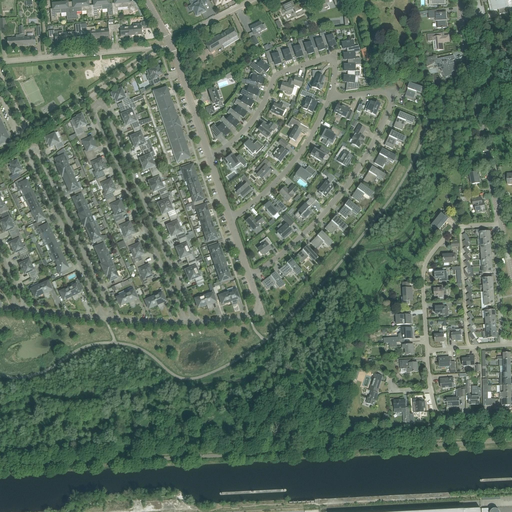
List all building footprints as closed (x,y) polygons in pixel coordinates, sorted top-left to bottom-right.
[(82,1),(81,1),(81,7),(82,12),(87,11),(87,18),(93,17),(92,12),(91,5),(89,6),(88,3),(88,1),(86,1),(85,1),(85,0),(82,0),(82,1)] [(94,5),(91,5),(92,12),(93,17),(95,17),(98,17),(97,10),(102,10),(102,5),(101,0),(96,0),(97,0),(96,0),(94,0),(94,2),(94,5)] [(101,0),(102,5),(102,10),(103,10),(107,9),(107,12),(108,16),(113,16),(112,10),(112,4),(109,4),(109,1),(108,0),(101,0)] [(115,3),(112,4),(112,10),(113,16),(118,15),(118,11),(118,8),(123,8),(122,3),(121,0),(114,0),(115,3)] [(121,0),(122,3),(123,8),(128,7),(128,9),(128,10),(130,14),(133,12),(137,10),(135,7),(135,5),(133,2),(130,2),(129,0),(121,0)] [(204,5),(208,3),(205,0),(196,0),(198,2),(191,6),(189,7),(191,11),(193,10),(196,16),(197,15),(198,16),(201,14),(200,14),(206,11),(203,5),(204,5)] [(317,0),(320,8),(320,9),(325,8),(328,7),(327,4),(325,0),(334,0),(335,2),(341,0),(341,1),(342,0),(341,0),(317,0)] [(510,8),(508,0),(494,0),(494,1),(491,1),(490,1),(493,11),(499,9),(499,13),(500,13),(500,14),(501,14),(506,13),(508,13),(507,8),(510,8)] [(71,7),(71,14),(72,19),(77,19),(77,12),(82,12),(81,7),(81,1),(79,2),(79,1),(76,1),(76,2),(75,2),(73,2),(73,4),(74,7),(71,7)] [(295,7),(292,1),(283,6),(286,13),(294,9),(295,13),(303,9),(303,11),(307,9),(304,2),(295,7)] [(53,9),(50,9),(51,16),(51,21),(57,21),(56,14),(61,14),(61,9),(60,3),(59,3),(59,2),(56,3),(56,4),(55,4),(53,4),(53,6),(53,9)] [(60,3),(61,9),(61,14),(66,13),(66,16),(67,20),(72,19),(71,14),(71,7),(68,8),(68,5),(68,3),(66,3),(65,3),(65,2),(61,2),(61,3),(60,3)] [(437,10),(428,11),(429,19),(436,18),(436,21),(438,21),(438,28),(442,28),(442,29),(443,29),(443,28),(447,28),(447,20),(446,20),(446,18),(447,18),(446,13),(437,13),(437,10)] [(108,29),(98,30),(99,39),(109,38),(109,33),(115,32),(114,25),(114,21),(108,22),(108,26),(108,29)] [(133,27),(131,27),(131,35),(142,35),(142,30),(150,29),(147,22),(142,22),(141,23),(141,24),(133,24),(133,27)] [(262,26),(260,22),(250,27),(254,35),(257,33),(256,32),(260,30),(261,32),(267,29),(265,24),(262,26)] [(76,32),(65,33),(66,42),(70,41),(72,40),(72,41),(76,41),(77,41),(76,36),(79,35),(82,35),(81,28),(81,24),(78,25),(76,25),(75,25),(75,29),(76,32)] [(87,24),(81,24),(81,28),(82,35),(85,35),(87,35),(88,40),(93,39),(95,39),(99,39),(98,30),(95,30),(87,31),(87,28),(87,24)] [(120,24),(114,25),(115,32),(120,32),(121,37),(121,36),(131,35),(131,27),(120,28),(120,24)] [(20,26),(19,26),(20,35),(20,38),(20,40),(22,40),(22,44),(23,46),(24,46),(36,45),(35,37),(30,37),(24,38),(24,35),(23,26),(20,26)] [(239,39),(237,36),(238,36),(236,32),(233,27),(205,43),(207,48),(210,52),(220,46),(220,47),(227,43),(229,45),(239,39)] [(51,31),(48,31),(49,38),(52,38),(53,38),(55,38),(55,43),(60,42),(60,41),(62,41),(62,42),(66,42),(65,33),(63,33),(63,31),(58,31),(58,34),(55,34),(54,31),(53,31),(51,31)] [(327,37),(325,32),(320,34),(321,39),(323,45),(324,45),(329,43),(329,45),(330,47),(333,46),(336,45),(332,35),(327,37)] [(439,37),(439,34),(428,35),(428,42),(435,41),(436,51),(439,51),(444,50),(443,43),(450,42),(449,36),(439,37)] [(12,38),(7,39),(8,47),(19,47),(23,46),(22,44),(22,40),(20,40),(20,38),(20,35),(16,36),(16,38),(12,38)] [(316,40),(314,35),(309,37),(310,42),(312,48),(313,48),(318,47),(318,49),(319,49),(319,51),(322,50),(325,49),(324,45),(323,45),(321,39),(316,40)] [(254,46),(259,44),(255,37),(250,39),(254,46)] [(305,44),(303,39),(298,41),(299,46),(300,46),(302,52),(307,50),(307,53),(308,53),(308,54),(311,53),(311,54),(314,53),(313,48),(312,48),(310,42),(305,44)] [(354,46),(352,41),(342,43),(342,46),(343,46),(343,49),(345,48),(345,49),(347,48),(348,53),(354,53),(360,53),(359,45),(354,46)] [(294,48),(293,43),(287,45),(288,50),(289,49),(291,56),(291,55),(296,54),(297,56),(297,58),(300,57),(303,56),(302,52),(300,46),(299,46),(294,48)] [(283,51),(282,46),(276,48),(278,53),(280,59),(285,57),(286,60),(286,61),(289,61),(292,60),(291,55),(291,56),(289,49),(288,50),(283,51)] [(364,62),(370,61),(366,48),(361,49),(364,62)] [(272,55),(271,50),(265,52),(269,64),(269,63),(274,61),(275,63),(275,65),(278,64),(281,63),(280,59),(278,53),(272,55)] [(355,59),(354,53),(348,53),(343,54),(344,57),(344,60),(346,60),(349,60),(349,65),(355,65),(361,65),(360,58),(355,59)] [(445,77),(449,76),(452,74),(452,71),(455,70),(454,63),(453,63),(452,61),(455,60),(454,60),(454,56),(453,56),(449,57),(441,59),(437,60),(436,56),(429,58),(429,57),(427,58),(428,62),(426,62),(427,67),(435,63),(436,65),(437,65),(438,68),(441,68),(445,77)] [(270,67),(261,61),(257,65),(253,62),(250,67),(259,75),(260,74),(259,74),(262,70),(264,71),(266,72),(267,70),(268,70),(270,67)] [(349,65),(344,65),(344,68),(344,71),(346,71),(349,71),(349,76),(358,77),(358,78),(360,78),(360,77),(361,77),(361,75),(360,75),(360,71),(355,71),(355,65),(349,65)] [(148,75),(146,76),(148,82),(152,81),(154,86),(160,82),(158,76),(162,75),(161,70),(159,71),(158,69),(159,69),(158,66),(153,68),(154,69),(149,71),(149,70),(146,71),(148,75)] [(320,76),(322,71),(316,71),(316,72),(313,72),(313,77),(316,78),(312,87),(320,90),(320,89),(321,89),(322,89),(323,85),(323,84),(322,84),(324,79),(325,78),(320,76)] [(242,80),(241,83),(245,84),(245,85),(249,86),(256,89),(257,83),(258,83),(260,84),(260,83),(262,84),(262,81),(263,81),(264,78),(256,76),(257,74),(252,72),(252,74),(252,75),(253,75),(251,81),(249,80),(246,79),(246,80),(246,81),(245,81),(242,80)] [(344,79),(343,82),(345,82),(347,82),(348,82),(347,90),(346,91),(359,89),(359,83),(358,83),(358,78),(358,77),(349,76),(347,76),(344,76),(344,79)] [(301,87),(303,80),(295,77),(294,80),(290,79),(288,85),(282,83),(280,90),(286,92),(286,94),(287,94),(288,95),(289,95),(290,95),(291,94),(294,87),(292,86),(293,84),(301,87)] [(406,95),(405,99),(411,101),(413,101),(415,98),(413,97),(415,92),(416,92),(417,92),(422,94),(423,92),(424,89),(425,89),(411,84),(410,84),(408,89),(410,90),(408,95),(406,95)] [(249,86),(247,91),(242,89),(240,95),(244,97),(250,100),(253,94),(255,95),(257,96),(258,93),(259,90),(256,89),(249,86)] [(153,91),(153,92),(153,93),(154,92),(155,95),(154,96),(155,99),(156,102),(158,102),(159,105),(160,108),(158,109),(159,112),(161,116),(162,115),(163,118),(164,121),(163,122),(164,125),(164,126),(165,125),(165,127),(164,127),(165,129),(165,130),(166,133),(168,133),(169,136),(170,139),(169,139),(170,143),(171,146),(172,146),(173,149),(174,152),(173,152),(174,156),(175,159),(177,159),(178,162),(176,162),(177,163),(177,164),(178,164),(179,164),(179,163),(182,162),(182,161),(190,158),(189,154),(187,154),(186,152),(185,149),(187,148),(186,145),(184,141),(182,141),(182,139),(181,136),(183,135),(181,132),(180,128),(178,128),(177,126),(178,125),(177,123),(176,121),(175,119),(177,118),(175,114),(174,110),(172,111),(171,108),(171,106),(172,105),(171,101),(170,97),(168,98),(167,95),(166,93),(168,92),(167,88),(162,90),(160,90),(158,91),(158,89),(155,90),(154,90),(153,90),(153,91)] [(212,106),(206,108),(208,115),(213,113),(215,113),(214,111),(219,109),(217,103),(220,102),(219,99),(222,98),(220,90),(216,91),(215,88),(213,89),(209,91),(213,104),(215,104),(216,106),(213,107),(212,106)] [(113,94),(112,95),(114,99),(115,98),(117,103),(118,102),(121,101),(120,100),(121,100),(122,102),(122,103),(124,107),(132,104),(131,104),(130,100),(129,98),(127,93),(124,94),(122,89),(118,90),(118,91),(113,93),(113,94)] [(313,102),(311,101),(314,95),(302,90),(300,95),(307,98),(303,108),(307,110),(309,110),(308,111),(312,113),(316,103),(313,101),(313,102)] [(244,97),(241,102),(237,99),(234,104),(238,107),(238,106),(244,111),(244,110),(247,105),(249,106),(251,107),(252,104),(252,105),(254,102),(250,100),(244,97)] [(290,105),(281,101),(280,101),(281,101),(278,106),(276,105),(276,106),(274,105),(271,111),(273,112),(272,113),(276,115),(277,114),(282,116),(286,107),(288,109),(290,105)] [(368,102),(364,111),(367,112),(367,111),(372,113),(371,114),(375,116),(380,105),(377,103),(376,104),(371,102),(370,103),(368,102)] [(122,116),(121,116),(123,120),(124,120),(134,116),(136,115),(135,112),(133,108),(132,105),(132,104),(124,107),(124,108),(125,111),(127,111),(127,113),(126,113),(122,115),(122,116)] [(336,107),(334,111),(335,111),(334,112),(338,114),(341,115),(341,116),(345,118),(345,117),(347,118),(347,119),(350,121),(354,113),(350,112),(350,113),(348,112),(349,108),(342,105),(341,108),(337,106),(337,107),(336,107)] [(238,106),(238,107),(235,111),(230,108),(227,113),(231,116),(236,120),(240,115),(242,117),(242,116),(243,117),(245,115),(247,113),(244,110),(244,111),(238,106)] [(395,123),(393,127),(399,130),(402,131),(403,127),(402,126),(404,121),(405,121),(406,121),(411,124),(412,122),(413,119),(414,118),(399,113),(397,118),(399,119),(396,124),(395,123)] [(75,126),(72,127),(74,131),(75,133),(76,134),(77,137),(78,137),(80,136),(85,133),(83,129),(82,128),(81,128),(81,127),(82,127),(84,126),(85,126),(86,125),(84,120),(84,119),(83,115),(82,115),(78,117),(78,118),(77,119),(77,118),(73,120),(75,126)] [(134,116),(124,120),(126,126),(128,125),(131,124),(130,123),(131,123),(132,124),(131,126),(133,129),(141,126),(152,121),(151,119),(151,118),(139,121),(137,119),(136,115),(134,116)] [(231,116),(227,120),(223,116),(219,121),(222,124),(227,129),(232,124),(233,126),(234,126),(235,127),(237,125),(239,123),(236,120),(231,116)] [(289,124),(287,126),(291,128),(293,126),(295,128),(293,130),(289,138),(291,139),(295,141),(296,141),(295,141),(298,137),(299,135),(301,131),(297,129),(301,123),(296,121),(295,120),(292,118),(289,124)] [(273,132),(276,127),(270,122),(268,125),(269,126),(268,128),(267,127),(263,124),(258,130),(262,133),(261,134),(267,138),(268,137),(269,137),(271,134),(270,134),(272,131),(273,132)] [(0,147),(3,146),(2,144),(6,143),(7,144),(8,144),(9,144),(10,143),(10,142),(10,141),(10,140),(8,137),(6,137),(5,135),(4,133),(6,132),(4,128),(2,124),(0,125),(0,124),(0,147)] [(218,128),(215,124),(211,128),(215,141),(215,140),(222,133),(224,135),(225,136),(228,134),(230,132),(227,129),(222,124),(218,128)] [(143,138),(141,135),(144,134),(141,126),(133,129),(134,133),(136,134),(136,135),(135,136),(135,135),(131,137),(131,138),(130,138),(132,142),(133,142),(143,138)] [(353,140),(352,144),(352,145),(354,147),(355,146),(359,148),(361,145),(362,145),(364,142),(363,141),(365,138),(361,136),(365,129),(359,126),(355,133),(357,134),(355,137),(354,136),(352,140),(353,140)] [(325,131),(321,138),(324,139),(327,141),(327,142),(328,142),(329,142),(332,144),(336,137),(335,137),(336,136),(338,137),(339,135),(340,133),(341,132),(336,129),(333,127),(331,131),(330,132),(328,131),(327,132),(325,131)] [(386,142),(384,145),(390,148),(392,149),(394,146),(393,145),(395,140),(397,140),(402,143),(403,141),(405,138),(391,131),(391,132),(389,137),(390,137),(388,142),(386,142)] [(46,138),(45,139),(45,140),(47,143),(48,143),(50,148),(52,147),(52,146),(54,145),(55,144),(56,146),(55,147),(57,151),(64,146),(60,138),(58,139),(55,133),(51,135),(51,136),(46,138)] [(80,136),(78,137),(79,140),(80,143),(81,144),(83,143),(85,147),(94,143),(93,141),(94,141),(93,139),(92,138),(88,139),(86,137),(85,134),(85,133),(80,136)] [(143,138),(133,142),(135,148),(137,148),(137,147),(140,146),(140,145),(141,147),(141,148),(142,152),(150,149),(151,148),(151,147),(150,144),(148,140),(147,141),(144,142),(143,138)] [(253,145),(250,141),(249,140),(244,145),(248,150),(247,151),(251,156),(254,153),(255,153),(256,154),(264,147),(257,141),(253,145)] [(87,158),(95,155),(92,150),(96,148),(94,143),(85,147),(87,150),(84,151),(87,158)] [(288,153),(283,150),(285,148),(282,145),(280,148),(281,148),(279,150),(278,149),(273,154),(276,156),(274,158),(280,163),(288,153)] [(343,146),(337,156),(341,158),(339,161),(343,163),(342,165),(342,164),(341,165),(345,167),(347,168),(351,160),(350,160),(352,157),(348,155),(347,154),(350,151),(343,146)] [(314,149),(311,155),(314,157),(314,158),(315,158),(321,162),(323,158),(327,160),(329,157),(327,156),(329,152),(322,147),(319,151),(318,150),(317,151),(314,149)] [(140,160),(141,164),(142,164),(142,165),(152,161),(154,160),(153,156),(155,155),(151,148),(150,149),(142,152),(144,155),(145,156),(145,157),(145,158),(144,157),(140,159),(140,160)] [(59,158),(56,159),(57,161),(57,162),(58,165),(67,161),(69,160),(66,152),(65,152),(63,149),(58,153),(60,157),(59,158)] [(376,160),(374,163),(380,166),(382,168),(384,164),(383,163),(386,158),(387,159),(392,162),(393,160),(394,160),(395,157),(382,149),(382,150),(379,155),(380,155),(378,160),(376,160)] [(235,159),(232,154),(232,155),(230,156),(226,159),(230,165),(229,165),(230,166),(230,165),(232,169),(241,163),(243,166),(246,163),(239,155),(236,158),(235,159)] [(97,161),(95,155),(87,158),(90,166),(93,164),(94,168),(104,164),(103,162),(102,160),(102,161),(101,159),(97,161)] [(17,160),(10,164),(11,167),(13,169),(11,170),(13,175),(10,177),(13,181),(13,182),(21,177),(21,176),(20,177),(18,173),(19,172),(22,171),(17,160)] [(152,161),(142,165),(144,170),(146,170),(146,169),(149,168),(150,167),(150,169),(150,170),(151,174),(159,171),(156,163),(154,160),(152,161)] [(265,179),(268,175),(267,175),(269,174),(270,173),(271,172),(268,168),(271,164),(266,160),(256,170),(259,173),(257,175),(258,176),(258,177),(259,177),(259,178),(260,178),(261,178),(262,179),(263,177),(265,179)] [(69,167),(67,161),(58,165),(57,165),(59,171),(69,167)] [(97,180),(104,176),(102,171),(106,169),(104,164),(94,168),(96,172),(94,173),(97,180)] [(181,167),(180,168),(182,175),(195,171),(193,165),(191,166),(189,167),(188,164),(181,166),(181,167)] [(69,167),(59,171),(61,174),(62,177),(63,176),(71,172),(74,171),(72,166),(69,167)] [(301,169),(296,175),(300,177),(306,183),(306,182),(307,181),(309,179),(310,177),(311,178),(312,177),(313,178),(313,177),(317,173),(316,172),(309,166),(305,170),(304,169),(303,170),(301,169)] [(365,177),(363,181),(369,184),(371,185),(373,182),(372,181),(375,176),(376,177),(381,180),(383,178),(384,176),(385,175),(372,167),(371,168),(369,172),(370,173),(367,178),(365,177)] [(475,173),(471,174),(472,179),(473,184),(473,185),(477,184),(480,183),(478,175),(478,172),(479,172),(478,169),(474,170),(475,173)] [(151,186),(151,187),(161,183),(159,179),(162,178),(163,178),(160,170),(159,171),(151,174),(153,178),(154,178),(155,180),(154,180),(149,182),(150,186),(151,186)] [(195,172),(195,171),(182,176),(183,181),(187,180),(196,177),(195,175),(196,175),(195,172)] [(319,192),(318,193),(321,195),(322,194),(325,197),(332,187),(329,184),(332,180),(332,181),(334,178),(328,174),(325,171),(323,174),(326,176),(327,177),(329,178),(329,179),(326,182),(319,192)] [(65,182),(74,178),(71,172),(63,176),(64,179),(65,179),(66,181),(65,181),(65,182)] [(252,184),(243,174),(243,175),(244,175),(241,178),(242,182),(241,183),(243,187),(237,192),(236,192),(238,197),(239,197),(239,196),(240,195),(243,198),(252,190),(248,186),(251,183),(251,184),(252,184)] [(107,182),(104,176),(97,180),(100,187),(102,186),(104,189),(113,185),(111,180),(107,182)] [(196,177),(187,180),(187,181),(189,186),(198,183),(197,179),(196,179),(196,178),(196,177)] [(24,182),(22,178),(18,181),(15,183),(19,191),(22,190),(30,186),(27,181),(24,182)] [(68,187),(76,183),(74,178),(65,182),(67,185),(68,185),(68,186),(68,187)] [(79,189),(76,183),(68,187),(69,191),(70,190),(71,192),(75,191),(76,193),(82,191),(81,188),(79,189)] [(162,186),(161,183),(151,187),(154,193),(155,192),(155,191),(158,190),(159,189),(159,191),(159,192),(160,196),(168,193),(165,186),(162,186)] [(198,183),(189,186),(189,187),(190,191),(199,188),(199,186),(199,184),(198,183)] [(354,194),(351,197),(356,201),(359,202),(361,199),(360,198),(363,193),(364,194),(370,198),(371,196),(373,193),(360,184),(360,185),(357,189),(358,190),(355,195),(354,194)] [(106,201),(114,198),(111,192),(115,190),(113,185),(104,189),(106,193),(103,194),(106,201)] [(22,190),(20,191),(22,196),(25,195),(32,192),(30,186),(22,190)] [(285,187),(279,193),(288,201),(293,196),(292,195),(298,190),(293,186),(288,191),(285,187)] [(201,190),(200,190),(199,188),(190,191),(192,197),(202,194),(201,190)] [(76,197),(74,198),(74,200),(75,204),(84,200),(82,196),(86,194),(85,190),(82,191),(76,193),(78,196),(76,197)] [(25,195),(23,196),(25,202),(35,197),(32,192),(25,195)] [(158,204),(158,205),(159,209),(160,208),(160,209),(171,205),(173,204),(170,197),(172,196),(170,192),(168,193),(160,196),(162,200),(163,200),(164,202),(163,202),(158,204)] [(203,196),(202,194),(192,197),(190,198),(192,203),(191,204),(192,207),(201,203),(200,201),(204,199),(203,196)] [(309,200),(295,215),(298,218),(299,218),(301,216),(304,220),(311,212),(308,209),(316,201),(316,200),(312,197),(309,194),(306,197),(309,200)] [(28,207),(30,206),(37,203),(35,197),(25,202),(28,207)] [(116,203),(114,198),(106,201),(109,208),(112,207),(113,211),(123,206),(120,201),(116,203)] [(477,199),(472,200),(473,205),(474,205),(475,204),(475,205),(475,206),(476,211),(477,212),(485,212),(485,209),(484,202),(483,202),(482,202),(482,201),(481,198),(477,199)] [(86,206),(84,200),(75,204),(76,204),(77,206),(76,206),(78,209),(86,206)] [(341,210),(339,213),(343,217),(346,219),(348,216),(347,215),(351,210),(352,211),(357,215),(358,213),(360,211),(360,210),(348,201),(345,206),(346,206),(342,211),(341,210)] [(3,205),(1,202),(0,202),(0,211),(2,215),(9,211),(6,204),(3,205)] [(269,203),(264,207),(267,211),(269,213),(268,213),(271,216),(272,216),(273,217),(277,213),(279,214),(282,211),(283,212),(287,208),(280,202),(279,202),(277,205),(277,206),(274,208),(272,206),(269,203)] [(33,212),(40,208),(37,203),(30,206),(33,212)] [(201,203),(192,207),(193,211),(197,210),(197,212),(198,214),(208,211),(207,208),(206,205),(202,206),(201,203)] [(172,208),(171,205),(160,209),(163,215),(164,214),(164,213),(167,212),(168,212),(168,213),(168,214),(169,218),(178,215),(174,207),(172,208)] [(86,206),(78,209),(78,210),(79,209),(80,211),(79,212),(80,215),(89,211),(86,206)] [(116,222),(123,219),(121,213),(125,212),(123,206),(113,211),(115,214),(113,215),(116,222)] [(33,212),(30,213),(32,218),(35,217),(42,213),(40,208),(33,212)] [(2,227),(11,223),(10,219),(12,218),(9,211),(2,215),(4,220),(0,222),(1,224),(1,226),(2,225),(2,227)] [(80,215),(79,215),(80,218),(82,221),(91,217),(89,211),(80,215)] [(208,211),(198,214),(200,220),(209,217),(208,215),(209,214),(208,211)] [(38,222),(33,225),(34,227),(42,224),(41,221),(45,219),(42,213),(35,217),(37,220),(38,222)] [(438,218),(431,226),(435,230),(437,227),(440,230),(449,219),(451,217),(446,213),(444,215),(442,213),(438,218)] [(278,233),(277,234),(279,237),(280,236),(283,239),(286,236),(287,237),(289,234),(292,231),(288,227),(289,226),(290,226),(294,223),(290,219),(286,214),(282,218),(287,224),(286,225),(284,227),(281,230),(280,231),(277,233),(278,233)] [(180,227),(178,223),(181,222),(178,215),(169,218),(171,222),(172,222),(173,224),(172,224),(167,226),(167,227),(168,231),(169,231),(180,227)] [(251,217),(246,221),(251,227),(250,228),(253,231),(254,230),(259,226),(264,222),(260,216),(257,219),(257,220),(255,221),(251,217)] [(91,217),(82,221),(83,224),(84,226),(85,226),(94,222),(91,217)] [(209,217),(200,220),(202,225),(211,222),(210,218),(210,219),(209,217)] [(328,226),(325,229),(329,233),(331,235),(334,231),(337,227),(338,227),(339,227),(343,231),(345,230),(347,228),(347,227),(335,217),(332,221),(332,222),(329,227),(328,226)] [(126,225),(123,219),(116,222),(119,229),(121,228),(123,232),(132,228),(130,223),(126,225)] [(94,222),(85,226),(87,229),(88,231),(96,228),(94,222)] [(211,222),(202,225),(204,231),(213,228),(212,226),(213,225),(211,222)] [(13,226),(11,223),(2,227),(5,232),(9,230),(12,236),(19,232),(16,225),(13,226)] [(42,224),(34,227),(36,230),(39,235),(39,236),(40,235),(50,230),(48,224),(43,227),(42,224)] [(96,228),(88,231),(89,235),(90,236),(90,237),(99,233),(101,232),(99,226),(96,228)] [(181,231),(180,227),(169,231),(172,237),(174,236),(173,236),(176,235),(176,234),(177,234),(178,235),(177,237),(179,240),(187,237),(183,230),(181,231)] [(125,244),(133,240),(130,235),(134,233),(132,228),(123,232),(125,235),(122,236),(125,244)] [(213,228),(204,231),(206,236),(215,233),(214,230),(213,230),(213,228)] [(485,232),(485,229),(476,230),(476,233),(479,233),(479,236),(478,236),(478,240),(481,239),(490,239),(490,232),(485,232)] [(46,239),(53,235),(50,230),(40,235),(43,240),(45,239),(46,239)] [(12,248),(21,244),(20,240),(22,239),(19,232),(12,236),(14,241),(10,243),(11,245),(11,247),(12,246),(12,248)] [(313,240),(310,243),(315,248),(317,249),(320,247),(319,246),(323,241),(324,242),(328,246),(330,245),(332,243),(332,242),(321,232),(317,236),(318,237),(314,241),(313,240)] [(99,233),(90,237),(92,240),(93,242),(97,240),(99,243),(104,241),(108,239),(106,236),(101,236),(100,237),(99,233)] [(215,233),(206,236),(208,242),(213,241),(217,239),(215,233)] [(46,239),(42,241),(45,246),(48,244),(55,241),(53,235),(46,239)] [(189,249),(187,246),(190,245),(187,237),(179,240),(180,244),(181,245),(182,246),(181,247),(181,246),(176,248),(177,249),(176,249),(178,253),(189,249)] [(262,246),(258,249),(259,252),(258,252),(261,256),(262,255),(262,256),(265,254),(266,254),(269,252),(268,251),(271,249),(268,246),(271,244),(267,238),(264,240),(260,243),(262,246)] [(135,246),(133,240),(125,244),(128,251),(131,250),(132,253),(142,249),(139,244),(135,246)] [(51,250),(58,246),(55,241),(48,244),(51,250)] [(98,247),(96,248),(97,250),(96,250),(98,254),(98,253),(106,250),(104,244),(106,244),(104,241),(99,243),(100,246),(98,247)] [(210,245),(207,246),(208,249),(210,248),(211,254),(221,251),(221,249),(219,245),(217,246),(216,246),(215,243),(210,245)] [(23,247),(21,244),(12,248),(15,253),(19,251),(22,257),(29,253),(26,246),(23,247)] [(53,255),(61,252),(58,246),(51,250),(53,255)] [(298,254),(295,257),(299,262),(301,264),(304,261),(303,260),(308,256),(308,257),(309,257),(313,261),(314,260),(317,258),(317,257),(307,246),(306,247),(302,250),(303,251),(299,255),(298,254)] [(142,251),(142,249),(132,253),(134,257),(132,258),(135,265),(142,262),(140,256),(144,254),(143,252),(143,251),(142,251)] [(190,253),(189,249),(178,253),(181,259),(183,258),(182,258),(185,257),(185,256),(186,256),(187,258),(186,259),(188,263),(196,259),(192,252),(190,253)] [(98,254),(100,259),(101,259),(109,255),(106,250),(98,253),(98,254)] [(221,251),(211,254),(213,260),(222,256),(222,254),(221,251)] [(56,261),(63,257),(61,252),(53,255),(50,257),(53,262),(56,260),(56,261)] [(22,269),(31,265),(30,261),(32,260),(29,253),(22,257),(24,262),(20,264),(21,266),(21,268),(22,267),(22,269)] [(456,254),(443,255),(444,262),(444,266),(449,266),(449,262),(455,262),(457,261),(457,259),(456,254)] [(101,259),(100,259),(103,265),(111,261),(109,255),(101,259)] [(222,256),(213,260),(215,265),(225,262),(224,258),(223,259),(222,256)] [(58,266),(66,263),(63,257),(56,261),(58,266)] [(198,271),(196,268),(199,267),(196,259),(188,263),(189,266),(190,267),(191,268),(190,269),(190,268),(185,270),(186,271),(185,271),(187,275),(188,276),(198,271)] [(282,267),(279,270),(283,275),(285,277),(288,274),(287,273),(292,269),(292,270),(293,270),(297,275),(298,274),(301,272),(291,260),(287,264),(288,265),(283,268),(282,267)] [(113,266),(111,261),(103,265),(101,265),(104,271),(113,266)] [(145,267),(142,262),(135,265),(138,272),(140,271),(142,274),(151,270),(149,265),(145,267)] [(225,262),(215,265),(217,271),(226,268),(225,266),(226,265),(225,262)] [(58,266),(56,267),(59,273),(60,277),(68,273),(66,269),(68,268),(66,263),(58,266)] [(29,272),(32,278),(38,275),(39,275),(36,267),(33,268),(31,265),(22,269),(25,274),(29,272)] [(106,276),(108,276),(116,272),(113,266),(104,271),(106,276)] [(226,268),(217,271),(219,276),(229,273),(227,270),(226,268)] [(144,278),(141,279),(144,286),(147,285),(152,283),(149,277),(150,277),(153,275),(153,274),(153,273),(152,272),(151,270),(142,274),(144,278)] [(198,271),(188,276),(190,281),(192,281),(192,280),(194,279),(195,278),(196,280),(195,281),(197,285),(203,282),(205,282),(201,274),(199,275),(198,271)] [(439,279),(444,278),(444,274),(447,274),(447,271),(435,272),(436,279),(439,279)] [(118,277),(116,272),(108,276),(109,279),(110,279),(111,281),(115,279),(116,283),(122,280),(120,276),(118,277)] [(221,282),(214,284),(215,287),(216,287),(228,283),(227,280),(229,279),(231,279),(229,273),(219,276),(221,282)] [(266,279),(261,283),(265,287),(266,289),(267,290),(271,287),(270,286),(270,285),(275,282),(276,283),(280,288),(281,287),(284,285),(275,273),(270,276),(271,277),(267,281),(266,279)] [(40,285),(43,294),(45,298),(46,297),(46,298),(47,298),(48,299),(49,298),(49,297),(50,297),(50,296),(49,296),(48,292),(49,291),(52,290),(48,281),(40,285)] [(404,301),(402,301),(402,305),(405,305),(410,304),(409,301),(410,301),(413,301),(413,296),(412,296),(412,293),(412,291),(412,288),(410,288),(410,283),(403,283),(403,289),(404,289),(404,297),(405,297),(405,301),(404,301)] [(69,288),(68,288),(72,296),(74,300),(75,300),(75,301),(76,301),(77,301),(78,301),(78,300),(78,299),(78,298),(76,294),(78,294),(81,292),(78,286),(77,284),(69,288)] [(36,297),(43,294),(40,285),(32,289),(33,291),(32,292),(34,296),(35,295),(36,297)] [(68,288),(61,292),(62,294),(61,294),(63,298),(65,300),(72,296),(68,288)] [(444,300),(444,296),(447,296),(447,288),(434,289),(435,296),(438,296),(438,297),(438,296),(439,300),(444,300)] [(134,290),(126,294),(129,302),(131,306),(132,307),(133,307),(134,307),(135,306),(135,305),(135,304),(133,300),(134,300),(137,298),(134,290)] [(237,290),(228,293),(231,301),(231,302),(232,306),(233,306),(233,307),(234,307),(235,307),(236,307),(236,306),(237,305),(236,304),(235,300),(236,300),(240,299),(237,290)] [(162,293),(154,297),(158,305),(157,305),(159,309),(160,309),(160,310),(161,310),(162,310),(163,309),(163,308),(163,307),(161,303),(163,303),(166,301),(162,293)] [(213,293),(204,296),(207,305),(208,309),(209,309),(209,310),(210,310),(211,310),(212,310),(212,309),(212,308),(211,303),(212,303),(216,302),(213,293)] [(220,298),(219,298),(221,302),(222,302),(223,304),(231,302),(231,301),(228,293),(220,296),(220,298)] [(118,300),(117,300),(119,304),(120,304),(121,306),(129,302),(126,294),(125,294),(120,296),(117,298),(118,300)] [(196,301),(195,302),(197,306),(198,305),(199,307),(207,305),(204,296),(196,299),(196,301)] [(154,297),(146,300),(147,302),(146,303),(148,307),(149,306),(149,308),(157,305),(158,305),(154,297)] [(441,307),(436,307),(436,314),(439,314),(440,314),(440,317),(445,317),(447,317),(448,315),(448,312),(448,307),(447,306),(445,306),(441,307)] [(403,311),(404,311),(394,311),(394,312),(395,312),(395,316),(396,316),(396,317),(397,317),(397,322),(398,322),(398,324),(397,324),(397,325),(400,325),(412,324),(412,320),(411,320),(411,315),(406,315),(403,315),(403,311)] [(390,339),(384,340),(384,344),(388,343),(389,343),(397,343),(396,339),(398,339),(399,340),(404,339),(405,339),(408,339),(413,339),(413,335),(412,328),(407,328),(403,329),(401,329),(401,333),(400,333),(398,335),(398,337),(390,338),(390,339)] [(452,334),(452,336),(452,341),(458,341),(462,341),(462,337),(461,338),(461,337),(462,337),(462,336),(461,333),(461,330),(460,330),(460,329),(456,330),(455,330),(452,330),(451,328),(448,328),(448,334),(452,334)] [(440,335),(435,335),(435,342),(444,342),(444,330),(443,330),(439,330),(440,335)] [(414,355),(413,345),(403,345),(403,349),(406,349),(406,355),(414,355)] [(475,366),(475,361),(474,356),(467,356),(468,358),(463,359),(463,362),(463,363),(463,366),(475,366)] [(443,358),(439,358),(440,367),(450,366),(450,369),(451,373),(456,373),(456,368),(455,362),(451,362),(451,361),(451,358),(450,358),(449,358),(443,358)] [(410,363),(410,360),(400,361),(400,369),(401,369),(401,370),(400,373),(407,372),(407,373),(407,372),(418,372),(417,363),(410,363)] [(356,381),(359,372),(353,370),(350,378),(356,381)] [(382,376),(383,376),(375,374),(370,390),(371,391),(367,403),(374,406),(374,405),(378,393),(377,393),(382,376)] [(441,389),(446,388),(454,388),(453,378),(441,379),(441,389)] [(447,404),(447,405),(447,407),(452,407),(452,406),(459,405),(459,400),(459,399),(462,399),(462,397),(461,397),(461,388),(457,390),(456,398),(452,398),(447,399),(447,404)] [(472,394),(469,394),(469,397),(469,400),(469,405),(480,404),(479,397),(481,397),(481,388),(478,388),(478,390),(472,390),(472,394)] [(423,399),(413,400),(413,405),(414,405),(414,413),(417,413),(424,412),(424,408),(424,406),(425,406),(425,402),(423,402),(423,399)] [(504,399),(501,399),(501,405),(505,405),(505,409),(510,409),(510,405),(511,405),(511,399),(504,399)] [(405,400),(394,401),(394,406),(395,409),(395,413),(403,412),(406,412),(406,408),(406,405),(405,400)]
